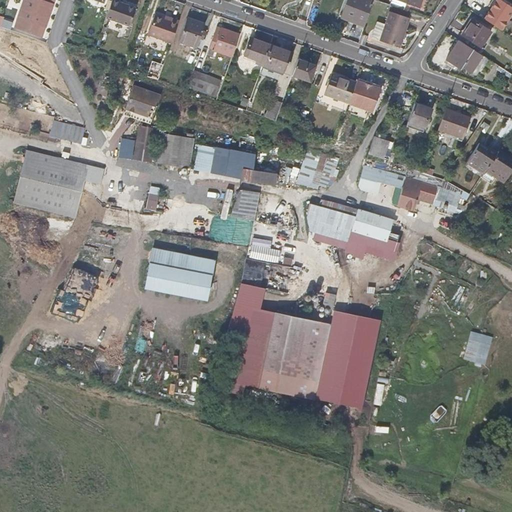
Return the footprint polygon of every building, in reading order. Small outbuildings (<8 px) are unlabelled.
[(50,10),(50,8),(53,0),(23,0),(20,11),(14,26),(22,29),(32,32),(34,33),(36,27),(38,24),(43,26),(44,23),(46,20),(48,16),(50,10)] [(132,15),(135,8),(126,5),(119,2),(119,0),(112,0),(106,16),(112,19),(119,21),(128,25),(132,15)] [(364,24),(372,0),(371,0),(347,0),(345,5),(341,19),(354,23),(355,21),(364,24)] [(391,0),(390,5),(403,10),(405,3),(418,8),(421,0),(391,0)] [(507,19),(511,11),(511,8),(498,0),(495,0),(487,12),(482,19),(500,31),(507,19)] [(398,47),(403,31),(408,18),(389,11),(387,19),(379,41),(398,47)] [(170,42),(178,20),(169,18),(169,19),(163,17),(154,14),(151,20),(148,31),(147,34),(151,36),(165,41),(170,42)] [(199,33),(203,23),(191,19),(185,17),(181,28),(177,40),(181,41),(195,46),(199,33)] [(479,48),(489,33),(470,21),(460,35),(479,48)] [(236,42),(238,34),(228,30),(217,27),(211,42),(209,48),(207,54),(211,56),(213,50),(216,51),(226,54),(230,56),(233,49),(236,42)] [(263,60),(269,44),(261,41),(260,45),(248,40),(247,43),(244,54),(256,58),(254,62),(262,64),(263,60)] [(470,71),(481,55),(468,47),(459,41),(454,48),(446,59),(460,69),(462,66),(470,71)] [(290,55),(277,50),(278,47),(277,47),(269,44),(263,60),(262,64),(268,67),(282,71),(286,62),(287,63),(290,55)] [(290,55),(291,52),(278,47),(277,50),(290,55)] [(308,81),(314,65),(296,59),(291,75),(308,81)] [(157,79),(162,64),(156,62),(152,72),(150,77),(157,79)] [(220,80),(201,74),(192,71),(190,77),(208,83),(218,87),(220,80)] [(348,101),(354,85),(355,82),(331,74),(324,93),(348,101)] [(215,96),(218,87),(208,83),(190,77),(187,86),(215,96)] [(155,109),(159,95),(130,86),(125,100),(122,110),(129,112),(146,117),(149,107),(155,109)] [(275,120),(281,103),(271,99),(264,116),(265,117),(275,120)] [(431,107),(414,101),(413,103),(430,109),(431,107)] [(427,119),(430,109),(413,103),(412,106),(407,122),(424,127),(427,119)] [(359,132),(367,109),(353,104),(346,127),(359,132)] [(150,125),(155,109),(149,107),(146,117),(129,112),(122,110),(120,115),(132,119),(150,125)] [(463,139),(470,117),(444,109),(437,130),(463,139)] [(65,140),(69,125),(59,122),(56,135),(55,137),(65,140)] [(74,142),(77,127),(69,125),(65,140),(67,140),(74,142)] [(154,139),(156,129),(138,126),(137,136),(136,141),(153,144),(154,139)] [(79,143),(83,128),(77,127),(74,142),(79,143)] [(189,154),(191,142),(192,137),(183,136),(169,133),(162,133),(159,146),(157,159),(157,162),(168,164),(182,166),(187,167),(189,154)] [(383,158),(388,140),(373,135),(368,154),(383,158)] [(132,155),(134,141),(122,139),(119,153),(132,155)] [(150,162),(153,144),(136,141),(132,159),(150,162)] [(485,169),(495,155),(487,149),(478,144),(466,162),(483,173),(483,172),(485,169)] [(210,162),(213,148),(198,145),(196,158),(195,165),(194,171),(208,173),(210,162)] [(46,152),(27,147),(25,152),(45,156),(46,152)] [(221,175),(226,150),(214,147),(209,173),(221,175)] [(508,156),(498,149),(497,151),(506,157),(508,156)] [(503,182),(511,167),(511,161),(506,157),(497,151),(496,153),(495,155),(485,169),(495,176),(503,182)] [(88,166),(85,165),(60,160),(45,156),(25,152),(22,165),(35,168),(61,174),(79,178),(84,180),(86,180),(87,178),(85,177),(88,166)] [(319,182),(329,154),(322,152),(315,168),(311,179),(319,182)] [(483,173),(466,162),(463,165),(480,176),(483,173)] [(84,180),(79,178),(61,174),(35,168),(22,165),(18,181),(13,203),(23,206),(42,210),(53,213),(67,216),(71,217),(75,218),(77,208),(79,202),(80,199),(83,185),(84,180)] [(383,182),(386,172),(373,168),(363,166),(360,177),(375,181),(383,183),(383,182)] [(275,182),(277,172),(256,168),(247,167),(243,177),(249,178),(275,182)] [(495,176),(485,169),(483,172),(493,179),(495,176)] [(418,194),(421,182),(416,180),(398,175),(386,171),(386,172),(383,182),(402,188),(397,205),(413,210),(415,203),(419,204),(421,195),(418,194)] [(329,186),(335,178),(328,175),(324,184),(329,186)] [(372,192),(375,181),(360,177),(358,184),(358,187),(360,188),(363,190),(372,192)] [(433,199),(437,186),(422,181),(421,182),(418,194),(421,195),(433,199)] [(156,195),(157,188),(148,186),(147,193),(156,195)] [(456,206),(460,193),(449,189),(437,186),(433,199),(456,206)] [(164,196),(165,189),(157,188),(156,195),(164,196)] [(236,191),(233,221),(256,222),(258,193),(236,191)] [(155,202),(156,195),(147,193),(146,199),(146,200),(155,202)] [(334,211),(337,204),(319,198),(316,205),(334,211)] [(154,210),(155,202),(146,200),(144,209),(154,210)] [(356,210),(344,206),(337,204),(334,211),(354,217),(356,210)] [(391,223),(392,220),(380,216),(366,212),(357,209),(356,210),(354,217),(350,230),(360,233),(378,238),(385,241),(388,233),(388,232),(391,223)] [(384,245),(385,241),(378,238),(360,233),(350,230),(347,240),(346,244),(355,246),(381,254),(384,245)] [(394,243),(396,235),(388,233),(385,241),(394,243)] [(393,246),(394,243),(385,241),(384,245),(381,254),(390,256),(393,246)] [(353,254),(355,246),(346,244),(344,251),(353,254)] [(211,272),(213,258),(209,257),(189,254),(151,249),(149,263),(148,270),(146,288),(149,288),(163,290),(180,292),(194,294),(208,296),(210,285),(211,272)] [(59,310),(92,319),(102,281),(68,273),(59,310)] [(331,326),(274,314),(258,390),(314,402),(331,326)] [(492,340),(470,334),(463,362),(485,368),(492,340)]
